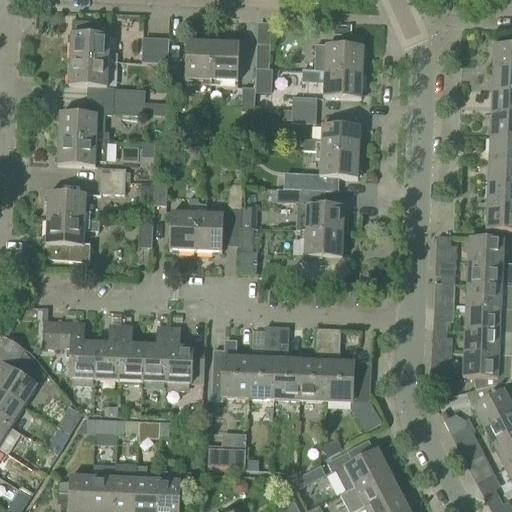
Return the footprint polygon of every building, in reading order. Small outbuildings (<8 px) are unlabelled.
[(73,37),(85,38),(86,25),(74,24),(73,37)] [(73,37),(71,37),(70,64),(107,65),(108,57),(109,39),(85,38),(73,37)] [(302,60),(302,74),(362,77),(363,51),(363,39),(333,38),(332,49),(325,48),(324,66),(316,66),(316,60),(302,60)] [(143,43),(142,67),(155,68),(156,43),(143,43)] [(155,68),(167,68),(168,44),(156,43),(155,68)] [(185,82),(211,84),(212,46),(186,45),(185,82)] [(212,46),(211,84),(237,85),(239,47),(212,46)] [(269,49),(256,48),(255,73),(268,73),(269,49)] [(511,49),(494,49),(493,73),(511,73),(511,49)] [(116,58),(108,57),(107,65),(116,66),(116,58)] [(70,64),(68,90),(106,92),(107,74),(107,65),(70,64)] [(116,66),(107,65),(107,74),(116,75),(116,66)] [(511,73),(493,73),(491,96),(511,96),(511,73)] [(322,101),(361,103),(362,77),(302,74),(301,86),(323,87),(322,101)] [(241,116),(254,116),(255,92),(242,91),(241,116)] [(113,93),(113,106),(144,106),(144,94),(113,93)] [(511,96),(491,96),(490,119),(511,119),(511,96)] [(292,101),(292,114),(315,115),(316,102),(292,101)] [(113,106),(112,118),(144,119),(144,106),(113,106)] [(167,108),(144,106),(144,119),(166,120),(167,112),(167,108)] [(315,115),(292,114),(291,126),(315,127),(315,115)] [(103,136),(104,119),(59,117),(58,144),(106,146),(108,146),(108,136),(103,136)] [(489,142),(511,142),(511,119),(490,119),(489,142)] [(302,154),(315,155),(320,155),(358,157),(359,131),(322,129),(321,144),(303,143),(302,154)] [(488,165),(511,166),(511,142),(489,142),(488,165)] [(106,146),(58,144),(57,169),(95,171),(95,165),(105,166),(106,146)] [(315,163),(320,163),(319,181),(357,183),(358,157),(320,155),(315,155),(315,163)] [(511,166),(488,165),(487,188),(511,188),(511,166)] [(126,173),(102,172),(101,185),(125,186),(126,173)] [(101,197),(124,199),(125,186),(101,185),(101,197)] [(168,185),(154,185),(154,189),(154,203),(153,209),(167,209),(168,185)] [(139,188),(139,203),(154,203),(154,189),(139,188)] [(228,212),(241,213),(242,188),(229,188),(228,212)] [(511,188),(487,188),(486,211),(511,211),(511,188)] [(298,207),(300,207),(300,194),(276,193),(276,206),(298,207)] [(296,234),(306,234),(343,236),(343,235),(347,235),(347,220),(343,220),(344,210),(312,208),(313,194),(301,194),(300,194),(300,207),(298,207),(296,234)] [(85,198),(48,196),(46,223),(84,225),(84,216),(85,198)] [(169,254),(195,255),(198,207),(198,203),(189,202),(188,217),(170,216),(169,254)] [(195,255),(221,256),(223,218),(205,217),(206,208),(198,207),(195,255)] [(511,211),(486,211),(485,234),(511,235),(511,211)] [(46,223),(45,249),(49,249),(48,263),(89,268),(90,249),(83,249),(84,235),(84,225),(46,223)] [(98,235),(98,225),(89,225),(84,225),(84,235),(98,235)] [(138,252),(152,252),(153,228),(139,227),(138,252)] [(253,232),(240,231),(239,255),(252,256),(253,232)] [(297,274),(307,280),(309,282),(312,282),(331,283),(334,283),(337,281),(347,276),(341,265),(338,265),(338,262),(342,263),(343,236),(306,234),(304,261),(307,261),(307,263),(303,263),(297,274)] [(436,250),(450,251),(450,241),(436,240),(436,250)] [(468,242),(467,266),(501,267),(503,243),(468,242)] [(501,267),(467,266),(466,289),(500,290),(511,290),(511,267),(501,267)] [(455,280),(441,279),(440,288),(454,288),(455,280)] [(440,296),(454,297),(454,288),(440,288),(440,296)] [(511,290),(500,290),(466,289),(465,312),(499,313),(511,313),(511,290)] [(464,335),(511,336),(511,313),(499,313),(465,312),(464,335)] [(446,334),(446,325),(432,325),(432,333),(446,334)] [(93,390),(93,383),(94,383),(96,347),(83,347),(84,328),(43,326),(42,352),(71,353),(70,382),(71,383),(71,389),(93,390)] [(96,347),(94,383),(118,384),(120,329),(109,329),(108,348),(96,347)] [(142,385),(143,349),(131,349),(132,330),(120,329),(118,384),(120,385),(120,388),(140,389),(140,385),(142,385)] [(143,349),(142,385),(166,386),(168,331),(157,331),(156,350),(143,349)] [(168,331),(166,386),(167,386),(167,394),(188,395),(188,387),(203,388),(205,352),(179,351),(180,332),(168,331)] [(249,362),(248,402),(273,403),(276,331),(265,331),(263,363),(249,362)] [(287,364),(288,332),(276,331),(273,403),(299,404),(301,364),(287,364)] [(325,405),(328,333),(316,333),(315,365),(301,364),(299,404),(325,405)] [(328,333),(325,405),(369,407),(371,367),(337,366),(338,358),(339,359),(340,334),(328,333)] [(432,333),(432,342),(446,342),(446,334),(432,333)] [(463,358),(497,359),(511,360),(511,339),(511,336),(464,335),(463,358)] [(24,353),(3,339),(0,344),(0,352),(17,364),(23,355),(24,353)] [(222,405),(222,401),(248,402),(249,362),(235,362),(236,347),(224,346),(223,355),(212,355),(210,404),(222,405)] [(17,364),(0,352),(0,396),(23,411),(37,390),(31,386),(39,373),(23,355),(17,364)] [(462,382),(474,382),(476,394),(510,387),(511,360),(497,359),(463,358),(462,382)] [(430,380),(436,380),(450,381),(450,371),(431,370),(430,380)] [(511,394),(504,399),(501,394),(472,410),(483,431),(511,415),(511,394)] [(0,424),(10,431),(23,411),(0,396),(0,424)] [(511,441),(511,415),(483,431),(493,452),(511,441)] [(456,418),(443,425),(448,433),(460,426),(456,418)] [(86,423),(85,437),(94,438),(95,423),(86,423)] [(95,423),(94,438),(104,438),(105,424),(95,423)] [(0,452),(7,458),(21,438),(10,431),(0,424),(0,452)] [(138,439),(147,440),(148,426),(138,425),(138,439)] [(169,441),(170,427),(160,426),(159,440),(169,441)] [(233,438),(232,453),(245,453),(245,439),(233,438)] [(511,441),(493,452),(504,472),(511,467),(511,441)] [(342,454),(337,443),(321,449),(327,461),(342,454)] [(466,456),(470,463),(483,457),(479,449),(466,456)] [(207,475),(244,477),(245,453),(232,453),(208,452),(207,475)] [(342,497),(355,491),(388,474),(377,454),(352,466),(347,456),(327,466),(333,477),(342,497)] [(483,457),(470,463),(474,471),(487,465),(483,457)] [(112,511),(134,511),(135,483),(136,470),(136,468),(114,468),(114,470),(114,482),(112,511)] [(112,511),(114,482),(114,470),(93,469),(92,481),(90,511),(112,511)] [(155,511),(157,484),(147,484),(147,471),(136,470),(135,483),(134,511),(155,511)] [(157,474),(157,484),(155,511),(178,511),(180,475),(157,474)] [(346,511),(361,511),(365,510),(398,493),(388,474),(355,491),(340,498),(346,511)] [(307,487),(303,478),(290,485),(295,493),(307,487)] [(90,511),(92,481),(69,480),(69,487),(68,511),(90,511)] [(407,511),(398,493),(365,510),(366,511),(407,511)] [(482,499),(486,507),(498,500),(494,493),(482,499)] [(486,507),(488,511),(495,511),(502,508),(498,500),(486,507)] [(279,507),(281,511),(290,511),(296,509),(292,501),(279,507)]
